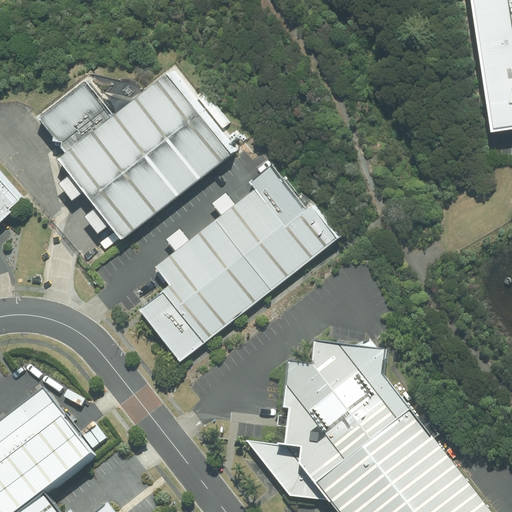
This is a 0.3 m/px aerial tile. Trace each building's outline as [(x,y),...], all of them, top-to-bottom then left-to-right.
[(511,0),(479,0),(501,130),(511,128),(511,0)] [(245,155),(178,67),(115,114),(88,79),(42,114),(68,148),(58,156),(126,245),(245,155)] [(0,163),(0,246),(0,247),(42,210),(0,163)] [(298,192),(275,163),(252,182),(258,190),(158,270),(174,290),(148,310),(189,360),(344,236),(317,203),(311,208),(298,192)] [(329,503),(335,511),(493,511),(401,385),(403,365),(337,356),(333,379),(310,377),(297,454),(257,451),(294,504),(329,503)] [(64,403),(0,452),(0,511),(49,511),(60,503),(111,463),(64,403)] [(49,511),(66,511),(60,503),(49,511)]
